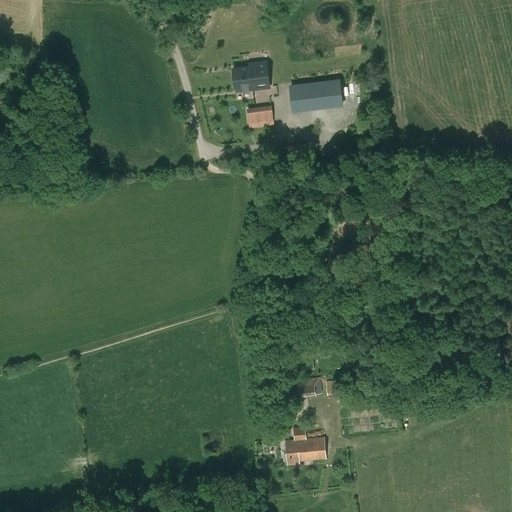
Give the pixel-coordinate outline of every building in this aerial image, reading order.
[(233,68),(235,88),(252,87),(252,89),(269,87),(266,62),(249,64),(250,66),(233,68)] [(342,106),(339,80),(290,86),(294,111),(342,106)] [(249,110),(250,123),(275,122),(275,109),(249,110)] [(319,379),(299,380),(299,397),(319,396),(319,379)] [(328,380),(329,394),(342,393),(340,379),(328,380)] [(368,402),(367,388),(350,390),(351,404),(368,402)] [(300,461),(326,459),(324,437),(306,439),(305,427),(294,428),(294,437),(297,437),(297,439),(285,440),(287,465),(300,464),(300,461)]
